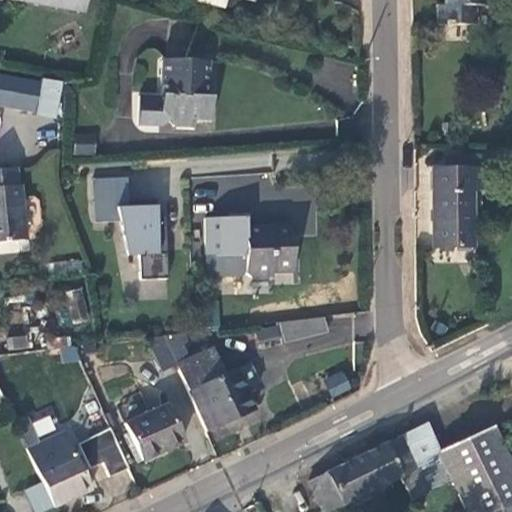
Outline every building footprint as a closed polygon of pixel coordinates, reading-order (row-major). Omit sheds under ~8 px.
[(5,0),(78,13),(79,7),(42,0),(5,0)] [(197,0),(197,2),(223,8),(225,0),(197,0)] [(484,5),(484,0),(443,0),(444,5),(436,5),(437,25),(445,25),(445,27),(450,27),(450,25),(475,24),(474,6),(484,5)] [(208,61),(161,59),(160,97),(138,96),(137,125),(160,126),(167,120),(173,127),(192,127),(192,120),(209,121),(210,98),(204,97),(204,88),(206,87),(208,61)] [(0,106),(53,115),(58,86),(0,76),(0,106)] [(74,136),(74,154),(93,155),(93,135),(74,136)] [(0,243),(25,241),(20,186),(17,186),(15,168),(0,169),(0,243)] [(483,170),(432,169),(432,248),(472,248),(472,192),(483,192),(483,170)] [(118,222),(126,256),(139,255),(140,280),(167,279),(165,217),(156,217),(155,207),(136,207),(136,201),(128,201),(127,178),(92,180),(94,223),(118,222)] [(245,228),(245,218),(222,219),(223,256),(214,256),(215,278),(240,277),(245,272),(250,277),(272,276),(272,272),(293,272),(292,225),(271,226),(271,228),(245,228)] [(63,293),(71,325),(88,321),(81,289),(63,293)] [(327,333),(323,319),(278,324),(283,344),(327,333)] [(258,341),(279,337),(277,328),(257,332),(258,341)] [(187,341),(183,334),(163,336),(163,337),(173,359),(186,353),(182,344),(187,341)] [(7,339),(8,349),(25,348),(24,337),(7,339)] [(173,359),(163,337),(144,339),(160,373),(176,366),(173,359)] [(76,346),(60,347),(61,362),(78,361),(76,346)] [(213,349),(176,366),(207,431),(255,409),(245,389),(259,383),(250,363),(237,369),(225,375),(213,349)] [(346,371),(325,375),(329,396),(350,392),(346,371)] [(11,416),(5,403),(0,404),(0,417),(1,420),(11,416)] [(125,424),(141,460),(182,442),(166,406),(125,424)] [(49,413),(17,428),(25,445),(57,430),(49,413)] [(511,511),(511,466),(492,426),(438,453),(425,427),(307,485),(319,511),(331,511),(400,479),(412,503),(453,483),(466,511),(511,511)] [(109,477),(129,468),(111,428),(78,443),(90,469),(103,463),(109,477)] [(26,449),(52,508),(92,491),(65,431),(26,449)]
